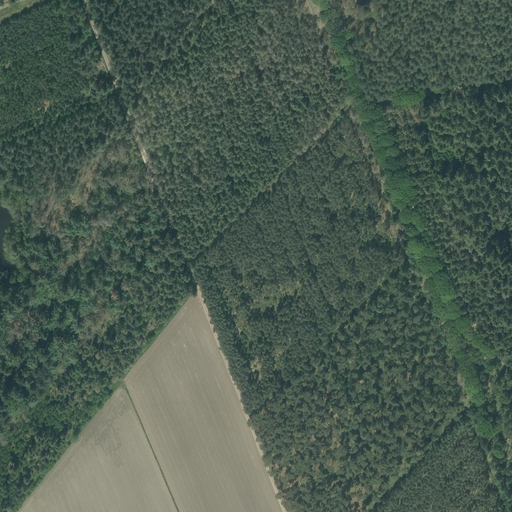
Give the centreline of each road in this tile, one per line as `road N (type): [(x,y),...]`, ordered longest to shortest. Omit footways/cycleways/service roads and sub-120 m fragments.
road 1 (track): [(295,511),(183,260),(81,0)]
road 2 (track): [(344,103),(463,404),(371,511)]
road 3 (track): [(360,101),(447,322),(511,364)]
road 4 (track): [(183,260),(344,103),(360,101)]
road 5 (track): [(511,78),(360,101)]
